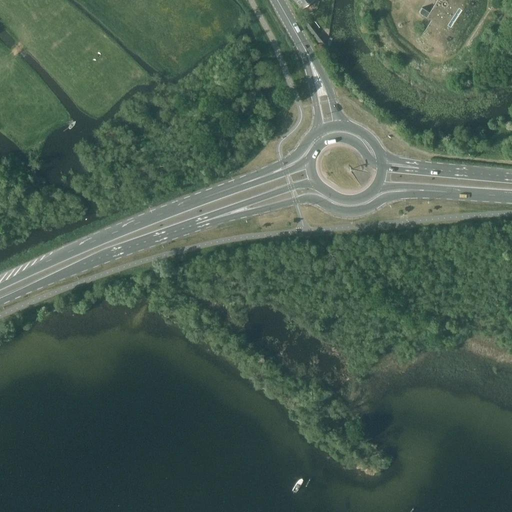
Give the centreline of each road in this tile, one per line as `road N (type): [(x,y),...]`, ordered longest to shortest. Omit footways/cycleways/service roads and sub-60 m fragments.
road 1 (primary): [(310,160),(0,286)]
road 2 (primary): [(0,303),(218,218)]
road 3 (primary): [(218,218),(306,199),(356,213),(427,190)]
